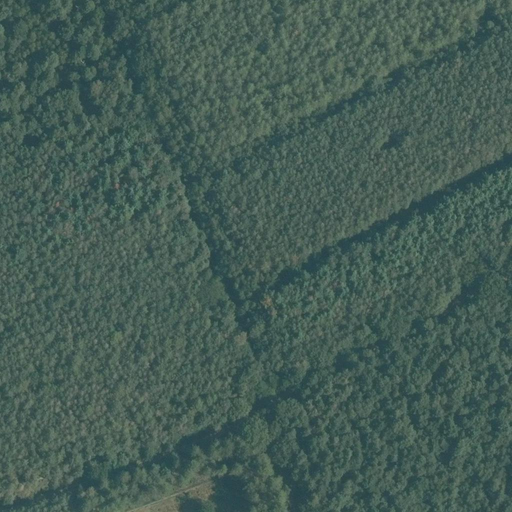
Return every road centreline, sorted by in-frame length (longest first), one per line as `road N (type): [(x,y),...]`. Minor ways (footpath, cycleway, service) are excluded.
road 1 (track): [(6,511),(247,422),(272,400),(511,277)]
road 2 (track): [(260,410),(261,382),(98,0)]
